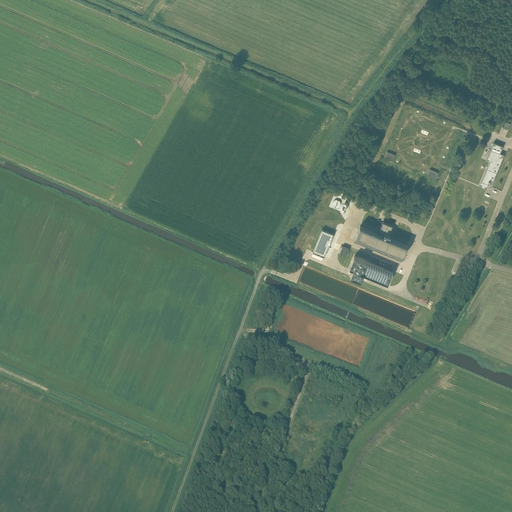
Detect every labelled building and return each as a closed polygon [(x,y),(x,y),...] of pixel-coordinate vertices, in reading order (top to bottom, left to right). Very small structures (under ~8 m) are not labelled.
[(503,146),(494,142),(486,160),(489,162),(479,186),(486,189),(489,182),(493,183),(504,156),(500,154),(503,146)] [(384,157),(393,160),(395,154),(387,151),(384,157)] [(430,169),(427,175),(436,178),(438,172),(430,169)] [(346,199),(341,209),(346,211),(351,201),(346,199)] [(384,235),(360,225),(354,240),(402,260),(408,245),(389,238),(391,235),(389,234),(393,225),(383,221),(379,230),(385,232),(384,235)] [(322,229),(313,252),(324,257),(334,234),(322,229)] [(342,245),(339,252),(342,253),(345,255),(346,255),(349,248),(342,245)] [(357,258),(353,256),(348,268),(352,269),(350,276),(360,280),(363,273),(387,283),(393,269),(392,269),(393,264),(371,256),(369,262),(364,260),(357,257),(357,258)]
